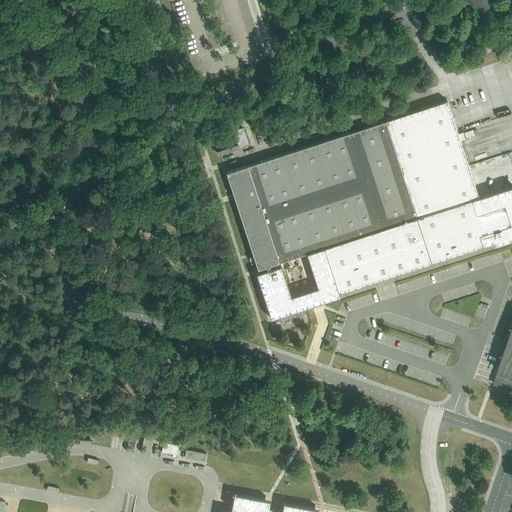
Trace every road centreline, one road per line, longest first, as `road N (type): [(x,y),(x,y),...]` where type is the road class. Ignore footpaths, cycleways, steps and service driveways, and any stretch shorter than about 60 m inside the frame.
road 1 (unclassified): [(511,439),(45,292),(0,266)]
road 2 (unclassified): [(412,0),(0,245)]
